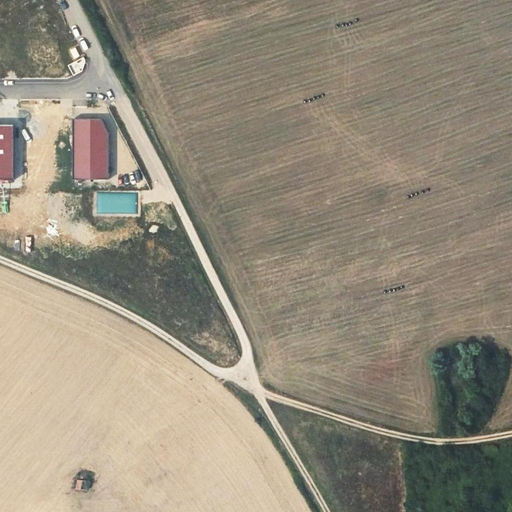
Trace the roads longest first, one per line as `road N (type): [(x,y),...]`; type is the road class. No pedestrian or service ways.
road 1 (unclassified): [(247,385),(245,340),(106,75)]
road 2 (track): [(0,259),(127,313),(247,385)]
road 3 (track): [(247,385),(434,455),(511,441)]
road 4 (track): [(324,511),(247,385)]
